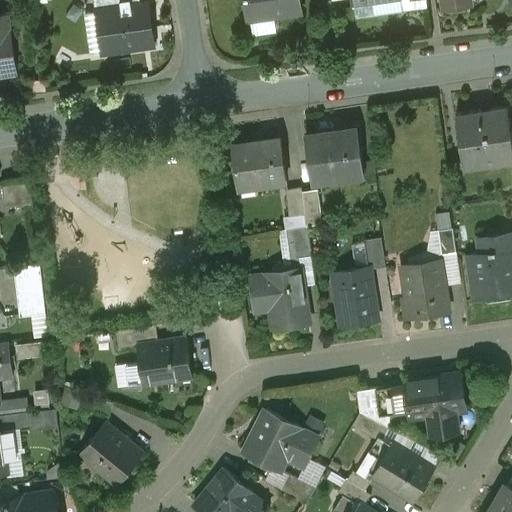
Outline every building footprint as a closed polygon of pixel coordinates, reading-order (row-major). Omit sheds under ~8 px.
[(140,0),(93,0),(95,13),(96,13),(101,12),(106,50),(101,51),(101,53),(154,45),(151,23),(147,23),(146,14),(150,14),(148,4),(141,5),(140,0)] [(244,0),(245,0),(246,0),(250,20),(302,12),(300,0),(244,0)] [(470,0),(443,0),(444,8),(447,8),(450,11),(466,9),(469,5),(471,4),(470,0)] [(95,13),(86,14),(91,52),(101,51),(106,50),(101,12),(96,13),(95,13)] [(8,15),(0,15),(0,74),(17,72),(11,31),(10,31),(8,15)] [(511,133),(508,106),(457,113),(465,169),(511,161),(511,133)] [(358,127),(306,135),(313,182),(365,174),(358,127)] [(281,138),(233,145),(239,187),(241,187),(241,185),(255,183),(255,185),(287,180),(281,138)] [(30,177),(2,181),(5,208),(33,205),(30,177)] [(302,187),(286,189),(290,216),(306,214),(302,191),(302,187)] [(318,189),(302,191),(306,214),(307,226),(323,224),(318,189)] [(307,226),(291,228),(296,258),(312,256),(307,226)] [(453,228),(438,230),(442,254),(442,255),(457,253),(453,228)] [(493,250),(490,251),(490,252),(469,255),(475,298),(511,292),(511,232),(490,235),(493,250)] [(381,237),(365,240),(369,266),(370,266),(370,270),(386,267),(381,237)] [(441,260),(402,266),(406,297),(402,297),(406,317),(449,310),(445,285),(461,283),(457,253),(442,255),(442,254),(440,254),(441,260)] [(40,264),(14,267),(20,317),(46,314),(40,264)] [(369,266),(333,271),(342,326),(378,321),(370,270),(370,266),(369,266)] [(301,267),(266,272),(266,274),(250,277),(254,304),(270,302),(274,328),(309,323),(301,267)] [(156,325),(117,331),(119,350),(139,347),(138,345),(158,342),(156,325)] [(158,342),(138,345),(139,347),(144,384),(192,376),(186,338),(158,342)] [(0,373),(13,372),(9,341),(0,341),(0,373)] [(42,342),(22,341),(21,354),(41,355),(42,342)] [(461,373),(405,381),(405,384),(387,386),(391,413),(409,411),(410,417),(432,414),(435,434),(458,430),(455,410),(466,409),(461,373)] [(387,386),(357,391),(360,412),(389,428),(391,413),(387,386)] [(114,403),(85,393),(81,407),(110,416),(114,403)] [(32,427),(60,425),(59,408),(31,410),(32,427)] [(302,427),(266,409),(244,452),(280,470),(291,449),(309,458),(319,438),(301,429),(302,427)] [(29,411),(0,414),(0,431),(14,430),(32,427),(29,411)] [(389,428),(360,412),(353,426),(381,442),(389,428)] [(145,453),(106,421),(79,454),(118,486),(145,453)] [(14,430),(0,431),(0,474),(8,473),(4,451),(16,449),(14,430)] [(434,467),(393,442),(372,476),(413,501),(434,467)] [(225,468),(194,505),(201,511),(235,511),(237,510),(239,511),(266,511),(270,508),(251,493),(253,491),(225,468)] [(371,481),(353,470),(347,480),(365,491),(371,481)] [(316,487),(290,473),(282,489),(306,504),(316,487)] [(347,480),(346,479),(338,491),(343,495),(356,502),(364,506),(371,495),(365,491),(347,480)] [(511,511),(511,486),(507,483),(493,508),(500,511),(511,511)] [(57,511),(50,491),(24,495),(8,501),(0,503),(0,511),(57,511)] [(343,495),(332,511),(350,511),(356,502),(343,495)] [(350,511),(373,511),(364,506),(356,502),(350,511)]
